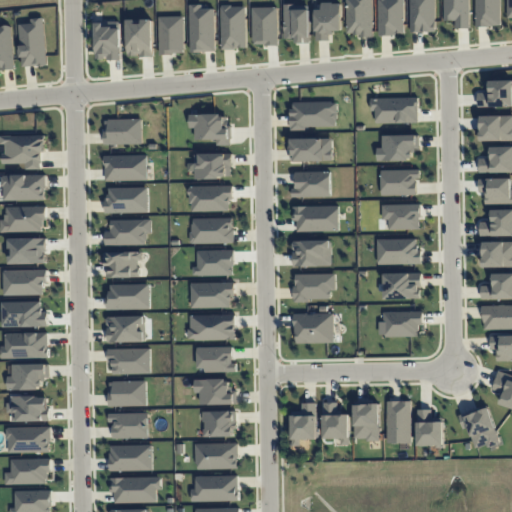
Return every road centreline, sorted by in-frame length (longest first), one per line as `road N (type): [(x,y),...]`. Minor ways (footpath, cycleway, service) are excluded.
road 1 (residential): [(511,53),(0,97)]
road 2 (residential): [(74,0),(84,511)]
road 3 (residential): [(272,511),(263,75)]
road 4 (residential): [(451,59),(456,369)]
road 5 (residential): [(456,369),(270,370)]
